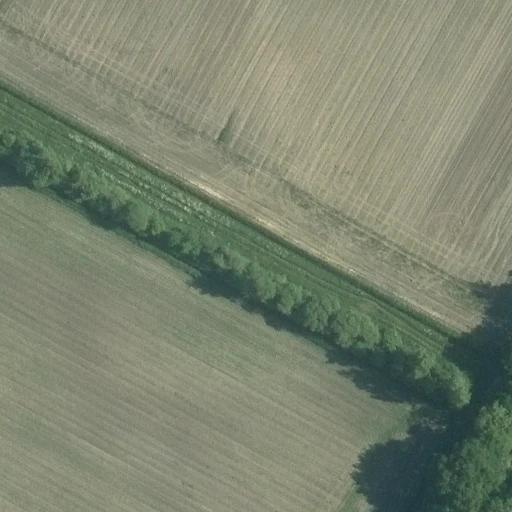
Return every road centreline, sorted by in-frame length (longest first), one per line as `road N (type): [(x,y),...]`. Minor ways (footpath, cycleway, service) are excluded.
road 1 (track): [(0,121),(511,398)]
road 2 (track): [(483,382),(421,511)]
